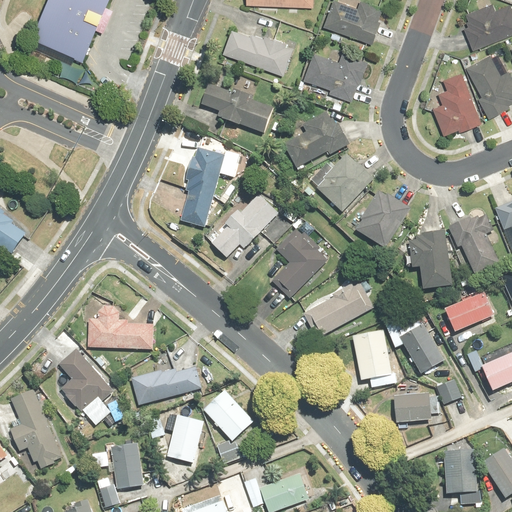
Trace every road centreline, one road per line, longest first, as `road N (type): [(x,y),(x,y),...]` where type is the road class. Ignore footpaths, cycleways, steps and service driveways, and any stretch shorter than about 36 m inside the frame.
road 1 (residential): [(396,511),(335,426),(271,359),(175,279)]
road 2 (residential): [(433,0),(398,92),(397,144),(420,165),(452,176),(511,153)]
road 3 (tertiary): [(194,0),(107,207)]
road 4 (tertiary): [(92,234),(0,347)]
